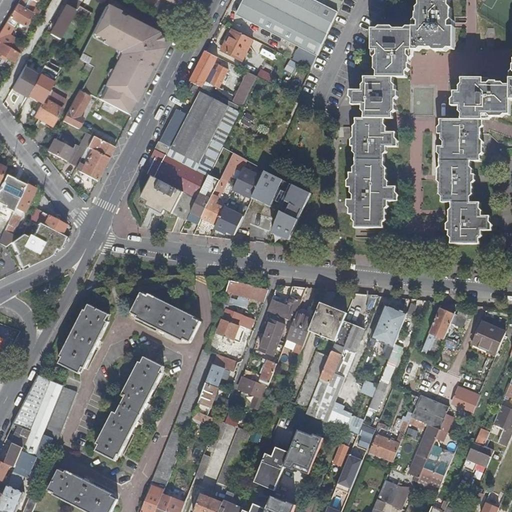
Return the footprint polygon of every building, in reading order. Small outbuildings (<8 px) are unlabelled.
[(20,0),(17,6),(33,15),(37,17),(41,11),(34,7),(38,0),(20,0)] [(52,34),(59,40),(76,11),(79,6),(70,0),(67,5),(69,6),(52,34)] [(244,0),(237,15),(318,57),(320,52),(338,12),(315,0),(244,0)] [(315,0),(338,12),(344,0),(315,0)] [(384,228),(384,223),(387,220),(387,209),(389,207),(389,201),(399,201),(399,195),(397,193),(397,187),(389,187),(389,183),(387,181),(387,170),(385,166),(385,155),(387,154),(387,148),(393,148),(399,148),(399,142),(396,140),(396,133),(387,133),(387,125),(385,122),(385,117),(394,117),(394,112),(396,110),(396,98),(398,96),(398,90),(396,90),(396,84),(394,82),(394,77),(407,77),(407,71),(410,68),(410,63),(411,63),(411,57),(410,55),(410,50),(421,50),(423,48),(433,48),(436,50),(447,50),(449,48),(456,48),(456,27),(450,27),(450,22),(452,20),(452,8),(450,5),(449,0),(420,0),(421,6),(419,8),(419,13),(418,13),(417,20),(420,22),(420,27),(408,27),(406,29),(395,29),(393,27),(382,27),(380,29),(373,29),(373,50),(379,50),(379,55),(376,57),(376,68),(379,71),(378,77),(366,76),(366,82),(364,85),(364,90),(352,90),(351,96),(354,99),(354,104),(364,104),(364,109),(366,112),(366,118),(357,118),(358,123),(355,125),(355,136),(355,139),(353,142),(353,148),(355,148),(355,153),(357,155),(357,166),(355,168),(355,174),(351,174),(351,180),(349,181),(349,188),(352,187),(352,193),(354,195),(354,201),(349,201),(349,207),(351,209),(351,215),(354,215),(354,221),(356,223),(356,228),(384,228)] [(20,54),(21,55),(24,48),(14,42),(16,38),(10,36),(17,23),(25,27),(33,15),(17,6),(0,33),(0,43),(10,49),(20,54)] [(76,11),(90,19),(93,13),(79,6),(76,11)] [(107,7),(79,60),(83,62),(93,67),(90,74),(81,90),(104,103),(116,109),(127,115),(134,102),(135,103),(151,72),(150,70),(153,69),(164,48),(159,34),(107,7)] [(242,61),(253,40),(230,27),(222,42),(219,49),(242,61)] [(15,63),(20,54),(10,49),(0,43),(0,54),(1,55),(6,58),(15,63)] [(203,87),(209,76),(214,65),(216,66),(218,64),(215,63),(218,57),(206,51),(191,81),(192,82),(203,87)] [(210,83),(219,88),(228,70),(219,66),(218,68),(213,78),(210,83)] [(24,69),(12,91),(27,98),(28,96),(37,80),(38,77),(24,69)] [(58,76),(46,69),(41,77),(53,84),(58,76)] [(262,69),(258,77),(266,81),(270,74),(262,69)] [(249,72),(233,102),(243,107),(258,77),(249,72)] [(41,77),(39,76),(39,77),(38,77),(37,80),(28,96),(42,103),(51,89),(53,84),(41,77)] [(209,76),(203,87),(216,94),(219,88),(210,83),(213,78),(211,76),(211,77),(209,76)] [(511,80),(511,86),(505,86),(503,84),(498,84),(498,83),(492,83),(490,85),(485,85),(485,79),(464,79),(464,85),(461,88),(461,93),(456,93),(456,99),(452,101),(453,107),(460,108),(460,113),(463,116),(463,117),(463,121),(442,121),(442,127),(439,130),(439,135),(442,135),(442,141),(444,144),(444,149),(439,149),(439,155),(441,157),(441,169),(438,171),(438,181),(441,184),(441,194),(443,197),(443,203),(452,203),(452,209),(450,211),(450,222),(448,225),(448,231),(451,231),(451,235),(452,238),(452,244),(481,244),(481,238),(483,236),(483,230),(493,230),(493,224),(491,222),(491,216),(484,216),(484,211),(481,208),(482,203),(472,203),(472,197),(474,194),(474,184),(477,182),(477,175),(474,175),(474,170),(472,167),(472,161),(482,161),(482,156),(484,153),(484,142),(482,139),(482,129),(485,127),(485,123),(485,116),(491,116),(493,118),(504,118),(507,116),(511,115),(511,80)] [(188,90),(195,94),(199,96),(201,93),(229,107),(221,122),(233,128),(243,107),(233,102),(232,102),(223,97),(216,94),(203,87),(192,82),(188,90)] [(45,124),(52,127),(68,99),(51,89),(42,103),(34,118),(38,120),(37,123),(43,126),(45,124)] [(84,120),(80,118),(78,117),(88,97),(79,92),(63,122),(79,130),(84,120)] [(226,92),(223,97),(232,102),(235,96),(226,92)] [(199,96),(195,105),(190,115),(173,149),(201,163),(221,122),(229,107),(201,93),(199,96)] [(191,103),(195,105),(199,96),(195,94),(191,103)] [(91,98),(88,97),(78,117),(80,118),(91,98)] [(112,115),(116,109),(104,103),(101,109),(112,115)] [(173,149),(190,115),(178,109),(157,151),(198,171),(201,163),(173,149)] [(221,122),(201,163),(198,171),(209,176),(221,152),(233,128),(221,122)] [(74,150),(54,139),(47,152),(77,168),(77,167),(78,164),(79,164),(82,158),(83,155),(92,137),(87,134),(80,148),(76,146),(74,150)] [(115,148),(92,137),(83,155),(88,158),(82,169),(77,167),(77,168),(75,170),(97,182),(115,148)] [(162,163),(155,178),(198,199),(209,176),(198,171),(157,151),(155,150),(151,158),(156,160),(162,163)] [(246,164),(232,158),(220,182),(202,218),(217,225),(224,209),(216,205),(227,181),(229,182),(235,171),(241,174),(246,164)] [(162,163),(156,160),(149,175),(153,177),(155,178),(162,163)] [(254,178),(260,182),(265,172),(248,161),(246,164),(241,174),(240,176),(243,178),(246,172),(255,177),(254,178)] [(272,234),(290,240),(312,194),(265,172),(260,182),(252,198),(282,212),(282,213),(272,234)] [(220,182),(209,176),(198,199),(188,219),(190,220),(199,224),(201,220),(202,218),(220,182)] [(166,211),(187,221),(188,219),(198,199),(155,178),(153,177),(142,198),(149,202),(147,206),(164,215),(166,211)] [(31,183),(28,181),(15,209),(3,233),(6,235),(10,237),(26,204),(28,205),(32,197),(31,196),(35,188),(30,186),(31,183)] [(238,208),(227,203),(224,209),(217,225),(231,232),(239,215),(236,214),(237,212),(237,209),(238,208)] [(66,226),(34,209),(28,222),(37,226),(40,224),(62,235),(66,226)] [(29,231),(37,226),(28,222),(21,236),(29,231)] [(384,238),(384,228),(356,228),(356,238),(384,238)] [(233,294),(248,298),(265,303),(269,291),(242,283),(230,281),(218,318),(246,329),(250,330),(254,320),(227,310),(230,301),(233,294)] [(298,312),(302,302),(307,289),(295,288),(292,296),(300,299),(299,301),(292,298),(288,307),(273,302),(269,312),(283,317),(295,321),(298,312)] [(148,296),(142,293),(132,314),(137,317),(137,319),(183,342),(184,340),(190,343),(201,323),(195,320),(196,318),(149,295),(148,296)] [(233,294),(230,301),(245,306),(248,298),(233,294)] [(348,314),(321,303),(316,318),(310,332),(322,337),(322,338),(323,339),(324,337),(336,342),(345,321),(348,314)] [(408,314),(409,312),(387,303),(373,337),(395,346),(396,345),(408,314)] [(413,315),(417,305),(413,303),(409,312),(408,314),(413,315)] [(62,357),(64,358),(60,364),(81,374),(84,368),(86,369),(109,322),(107,321),(110,315),(90,305),(87,311),(85,310),(62,357)] [(456,312),(441,306),(440,309),(455,315),(456,312)] [(434,335),(433,338),(441,341),(442,339),(444,340),(451,324),(455,315),(440,309),(430,333),(434,335)] [(298,344),(296,348),(295,352),(301,354),(310,332),(316,318),(311,316),(309,315),(308,314),(308,313),(307,312),(306,311),(305,310),(304,310),(303,310),(301,310),(300,311),(299,311),(298,312),(295,321),(294,323),(287,339),(292,341),(298,344)] [(457,316),(466,320),(469,314),(460,311),(457,316)] [(466,320),(457,316),(455,315),(451,324),(462,328),(466,320)] [(240,344),(246,329),(218,318),(217,321),(222,323),(217,335),(234,341),(240,344)] [(275,321),(266,343),(280,348),(288,326),(275,321)] [(365,329),(345,321),(336,342),(330,357),(309,409),(306,415),(328,423),(344,383),(356,352),(365,329)] [(473,342),(477,343),(485,323),(482,322),(473,342)] [(495,327),(485,323),(477,343),(487,348),(495,327)] [(507,332),(495,327),(487,348),(498,352),(507,332)] [(424,347),(429,349),(433,338),(434,335),(430,333),(424,347)] [(276,358),(280,348),(266,343),(263,352),(276,358)] [(377,391),(368,412),(376,415),(404,349),(396,345),(395,346),(377,391)] [(196,411),(198,406),(213,365),(217,356),(208,352),(204,350),(153,483),(165,488),(196,411)] [(317,352),(296,404),(309,409),(330,357),(317,352)] [(237,364),(217,356),(213,365),(225,369),(234,372),(237,364)] [(98,444),(100,446),(97,452),(116,461),(119,455),(120,456),(163,374),(161,373),(164,367),(145,357),(142,363),(140,362),(122,397),(126,398),(118,414),(114,413),(98,444)] [(251,374),(249,379),(269,387),(278,364),(263,359),(262,362),(264,363),(261,372),(263,373),(262,377),(251,374)] [(216,395),(225,369),(213,365),(198,406),(196,412),(208,416),(214,400),(217,401),(219,396),(216,395)] [(44,390),(48,392),(53,381),(39,376),(22,410),(31,415),(44,390)] [(254,408),(260,410),(264,399),(269,387),(249,379),(244,377),(243,377),(238,389),(243,391),(248,393),(256,396),(252,404),(254,408)] [(48,392),(60,397),(64,386),(53,381),(48,392)] [(365,381),(360,393),(371,398),(376,386),(365,381)] [(78,392),(65,387),(46,434),(59,440),(78,392)] [(479,397),(458,388),(452,402),(473,411),(479,397)] [(31,415),(22,410),(18,418),(15,425),(31,432),(48,392),(44,390),(31,415)] [(25,448),(23,451),(33,456),(37,457),(46,435),(45,434),(60,397),(48,392),(31,432),(25,448)] [(450,407),(421,395),(420,398),(416,407),(413,415),(412,418),(427,424),(430,426),(441,430),(447,415),(449,409),(450,407)] [(495,424),(505,428),(511,410),(511,409),(503,406),(495,424)] [(511,436),(511,410),(505,428),(505,429),(499,442),(508,446),(511,436)] [(194,418),(215,427),(218,420),(208,416),(196,412),(194,418)] [(370,453),(393,462),(409,424),(412,418),(413,415),(408,413),(406,417),(404,416),(402,421),(398,419),(393,429),(401,433),(396,443),(377,435),(370,453)] [(454,417),(447,415),(441,430),(446,432),(447,429),(449,430),(454,417)] [(228,416),(225,423),(228,424),(232,426),(235,419),(228,416)] [(424,430),(427,424),(412,418),(409,424),(424,430)] [(222,438),(228,424),(225,423),(222,422),(219,421),(218,420),(215,427),(208,445),(215,448),(219,437),(222,438)] [(390,428),(379,423),(375,431),(375,433),(377,434),(380,429),(387,432),(390,428)] [(31,432),(15,425),(12,430),(18,433),(13,442),(16,444),(25,448),(31,432)] [(361,426),(358,436),(371,439),(373,429),(361,426)] [(415,482),(418,483),(420,480),(441,430),(430,426),(410,474),(416,477),(415,482)] [(214,494),(226,499),(228,492),(245,450),(251,433),(240,428),(214,494)] [(324,439),(299,430),(290,454),(285,466),(310,476),(324,439)] [(427,483),(430,484),(437,468),(432,466),(446,432),(441,430),(420,480),(427,483)] [(477,445),(474,443),(472,449),(482,453),(484,447),(486,444),(490,433),(483,430),(477,445)] [(341,444),(348,447),(353,435),(346,432),(341,444)] [(54,439),(46,435),(37,457),(45,460),(54,439)] [(348,447),(341,444),(338,453),(345,456),(348,447)] [(494,448),(486,444),(484,447),(482,453),(490,457),(494,448)] [(9,459),(7,463),(10,465),(16,468),(18,464),(23,451),(14,447),(9,459)] [(285,466),(290,454),(277,448),(273,457),(266,455),(255,483),(275,491),(285,466)] [(478,464),(488,468),(492,458),(490,457),(482,453),(472,449),(471,450),(463,469),(466,470),(474,474),(476,469),(478,464)] [(28,469),(33,456),(23,451),(18,464),(16,468),(9,486),(6,495),(0,508),(0,510),(7,511),(17,511),(26,493),(19,490),(28,469)] [(345,456),(338,453),(333,463),(340,466),(345,456)] [(211,458),(204,455),(195,478),(202,480),(211,458)] [(350,456),(337,488),(350,494),(363,461),(350,456)] [(0,481),(2,483),(10,465),(7,463),(0,460),(0,481)] [(478,464),(476,469),(486,473),(488,468),(478,464)] [(67,471),(66,473),(61,470),(50,491),(55,494),(55,496),(86,511),(112,511),(119,500),(113,497),(114,495),(67,471)] [(458,482),(463,485),(466,478),(463,476),(461,475),(458,482)] [(0,492),(6,495),(9,486),(2,483),(0,481),(0,492)] [(398,486),(386,481),(372,511),(382,511),(386,503),(402,510),(411,488),(401,487),(402,484),(399,483),(398,486)] [(143,511),(156,511),(163,495),(166,489),(152,484),(151,487),(153,487),(143,511)] [(234,495),(228,492),(226,499),(223,504),(220,511),(243,511),(244,511),(244,510),(235,506),(236,504),(232,502),(233,500),(234,495)] [(485,495),(477,492),(474,500),(481,503),(485,495)] [(182,511),(186,504),(163,495),(156,511),(182,511)] [(194,511),(220,511),(223,504),(202,495),(194,511)] [(294,511),(296,506),(273,496),(267,510),(266,511),(294,511)] [(34,511),(38,502),(30,499),(24,511),(34,511)] [(444,511),(449,503),(445,501),(440,511),(435,511),(431,510),(430,511),(444,511)]
